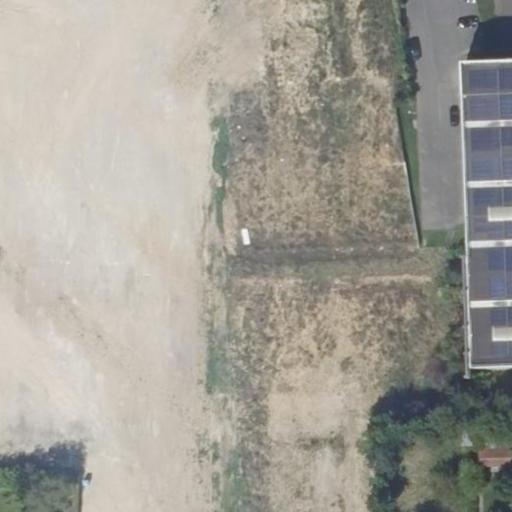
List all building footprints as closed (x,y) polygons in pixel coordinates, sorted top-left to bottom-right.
[(258,0),(262,82),(367,79),(364,0),(258,0)] [(511,63),(466,65),(472,250),(474,310),(475,325),(475,340),(477,371),(511,369),(511,63)] [(414,161),(221,168),(224,253),(417,246),(414,161)] [(438,284),(242,289),(243,354),(316,352),(317,376),(343,375),(342,351),(439,348),(438,284)] [(482,439),(483,467),(511,465),(511,440),(497,441),(496,439),(482,439)]
